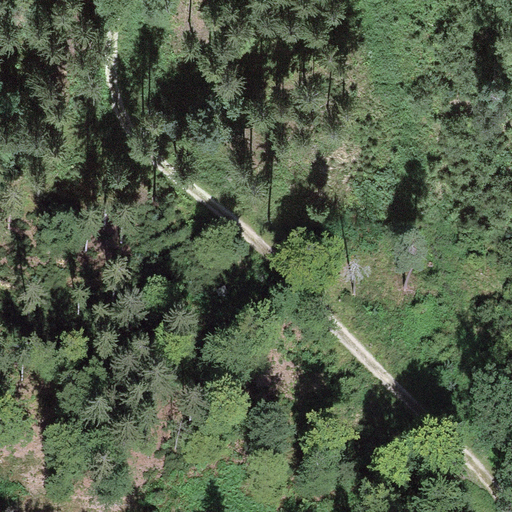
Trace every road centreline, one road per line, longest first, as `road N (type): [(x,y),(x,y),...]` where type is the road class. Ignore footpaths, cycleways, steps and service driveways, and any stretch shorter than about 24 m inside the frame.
road 1 (track): [(120,0),(110,58),(121,117),(263,243),(381,375),(492,477),(511,510)]
road 2 (track): [(492,477),(436,223),(382,77),(365,0)]
